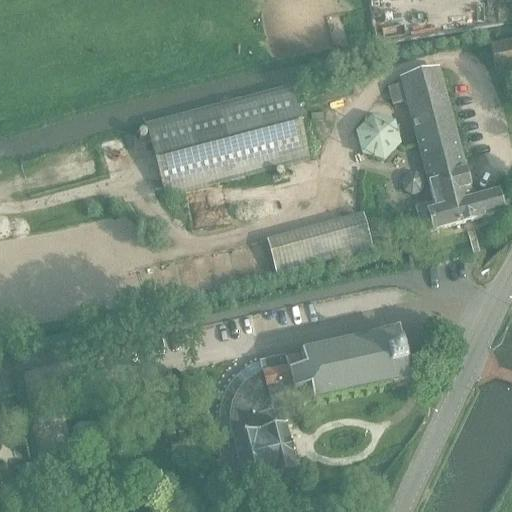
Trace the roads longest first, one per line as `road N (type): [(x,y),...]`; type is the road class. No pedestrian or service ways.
road 1 (track): [(0,212),(132,187),(179,239),(247,236)]
road 2 (secondary): [(398,511),(511,276)]
